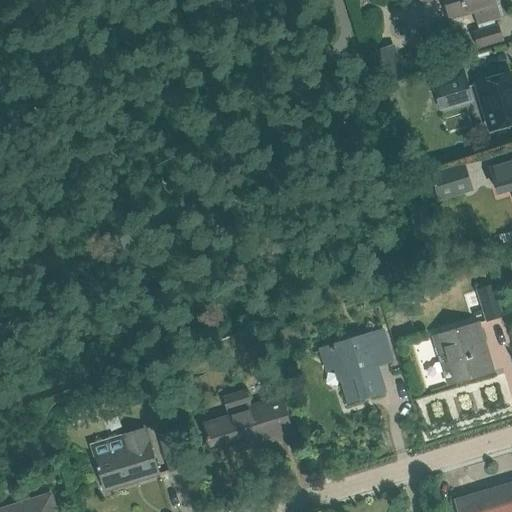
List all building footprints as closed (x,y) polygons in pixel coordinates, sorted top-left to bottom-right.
[(417,0),(423,3),(423,5),(433,2),(432,0),(442,0),(447,12),(450,21),(474,14),(479,32),(473,34),(478,49),(504,41),(499,26),(496,27),(495,21),(501,19),(495,0),(417,0)] [(395,47),(382,51),(386,62),(398,59),(395,47)] [(406,76),(402,63),(401,60),(374,69),(379,85),(382,84),(406,76)] [(462,65),(431,74),(438,97),(436,97),(440,110),(472,101),(469,88),(462,65)] [(493,131),(511,124),(511,75),(511,74),(479,84),(493,131)] [(390,87),(380,90),(383,99),(389,97),(392,92),(390,87)] [(497,194),(509,190),(511,189),(511,163),(502,167),(490,170),(497,194)] [(415,202),(438,195),(440,201),(471,191),(464,168),(433,178),(432,174),(408,182),(415,202)] [(503,251),(511,248),(511,233),(500,237),(503,251)] [(442,262),(445,273),(456,271),(453,259),(442,262)] [(511,272),(509,262),(493,267),(498,282),(511,278),(511,272)] [(478,291),(487,322),(503,317),(493,286),(478,291)] [(435,337),(439,352),(445,350),(455,383),(487,374),(478,345),(484,343),(478,324),(435,337)] [(288,331),(278,334),(282,345),(291,342),(288,331)] [(392,361),(383,333),(321,351),(328,370),(335,368),(348,408),(366,402),(364,398),(385,392),(377,366),(392,361)] [(292,435),(286,415),(281,398),(252,407),(247,389),(223,397),(229,415),(205,423),(212,446),(241,438),(245,449),(292,435)] [(145,429),(92,445),(100,473),(106,492),(159,475),(154,456),(145,429)] [(160,436),(165,453),(171,472),(186,467),(175,432),(160,436)] [(511,511),(511,485),(457,502),(459,511),(511,511)] [(49,511),(46,499),(27,505),(6,511),(49,511)]
